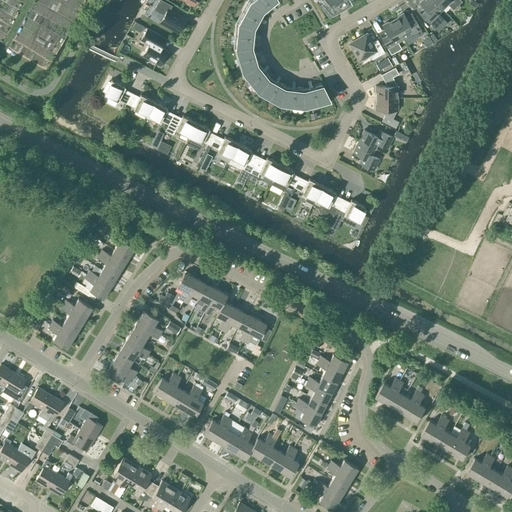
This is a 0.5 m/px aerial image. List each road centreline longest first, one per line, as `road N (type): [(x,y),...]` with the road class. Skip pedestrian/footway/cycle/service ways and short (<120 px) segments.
road 1 (secondary): [(511,376),(0,118)]
road 2 (residential): [(217,0),(172,84),(318,163),(356,102),(323,44),(376,7)]
road 3 (residential): [(72,382),(119,305),(176,254),(349,336),(366,352)]
road 4 (residential): [(218,470),(72,382)]
road 5 (residential): [(396,468),(361,419),(366,352)]
road 6 (residential): [(308,76),(274,73),(263,57),(267,27),(297,0)]
